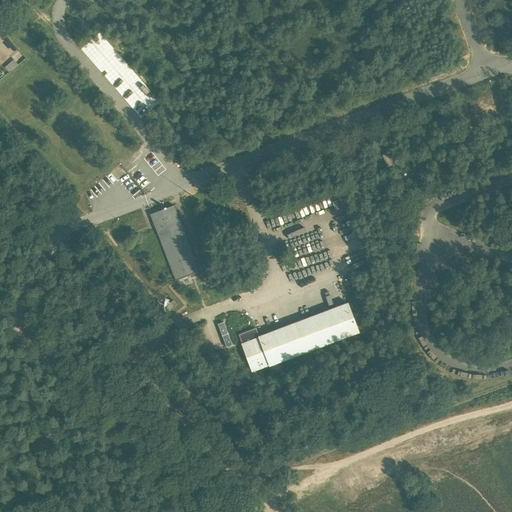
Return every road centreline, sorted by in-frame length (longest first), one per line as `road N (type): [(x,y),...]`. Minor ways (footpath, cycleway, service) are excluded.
road 1 (track): [(264,477),(350,461),(511,403)]
road 2 (track): [(133,347),(271,511)]
road 3 (unclassified): [(0,192),(133,347)]
road 4 (track): [(210,511),(96,377)]
road 5 (track): [(0,462),(96,377)]
